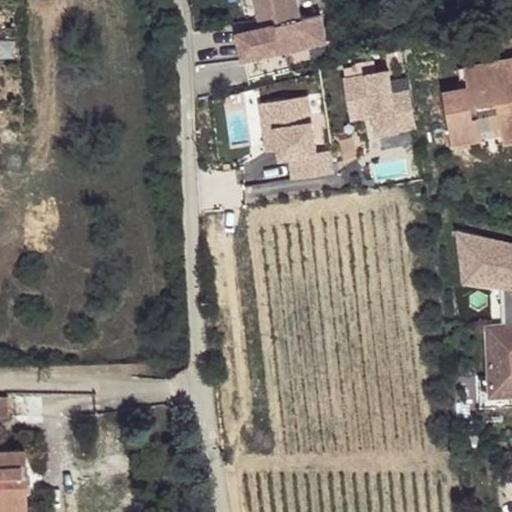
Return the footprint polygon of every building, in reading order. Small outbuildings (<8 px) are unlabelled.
[(254,0),(259,20),(274,16),(276,24),(302,19),(297,0),(254,0)] [(276,24),(237,33),(243,60),(327,42),(321,15),(302,19),(276,24)] [(511,58),(458,67),(462,89),(445,92),(453,143),(482,138),(478,116),(474,117),(472,107),(497,102),(503,135),(511,132),(511,58)] [(511,132),(503,135),(504,143),(511,141),(511,132)] [(455,284),(511,287),(511,238),(459,234),(455,284)] [(511,324),(488,326),(491,377),(480,378),(481,407),(493,406),(493,394),(511,393),(511,324)] [(511,393),(493,394),(493,406),(511,405),(511,393)] [(0,511),(26,511),(24,448),(0,448),(0,511)]
